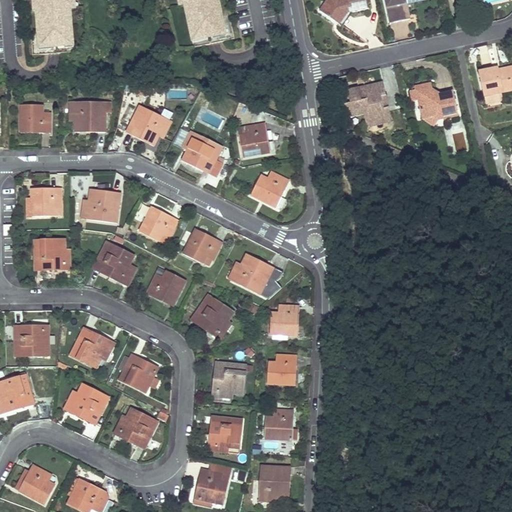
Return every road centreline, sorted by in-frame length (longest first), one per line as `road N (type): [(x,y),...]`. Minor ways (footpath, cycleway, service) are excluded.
road 1 (residential): [(0,290),(113,306),(167,334),(187,374),(183,447),(162,474),(126,474),(38,434),(22,438),(0,472)]
road 2 (residential): [(269,232),(138,166),(0,162)]
road 3 (residential): [(301,73),(511,26)]
road 4 (residential): [(317,511),(328,303)]
